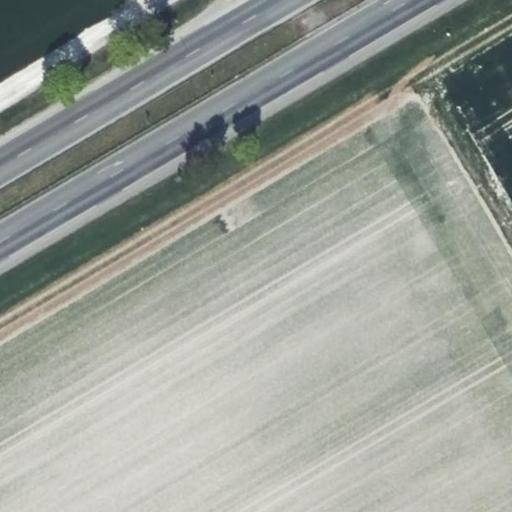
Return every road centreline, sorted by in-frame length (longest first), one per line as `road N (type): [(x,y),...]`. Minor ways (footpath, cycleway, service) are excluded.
road 1 (primary): [(0,240),(411,0)]
road 2 (primary): [(277,4),(0,167)]
road 3 (track): [(0,93),(158,0)]
